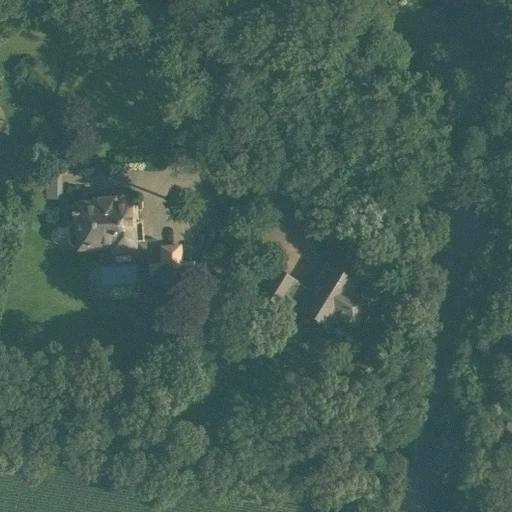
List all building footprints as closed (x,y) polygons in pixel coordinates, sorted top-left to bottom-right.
[(62,192),(46,192),(46,201),(62,200),(62,192)] [(93,203),(75,204),(76,207),(71,207),(72,220),(75,220),(67,228),(56,229),(54,230),(52,231),(51,232),(51,233),(50,235),(51,237),(51,240),(52,241),(53,242),(55,242),(56,243),(58,243),(67,242),(73,248),(97,246),(97,241),(111,240),(111,251),(132,249),(132,242),(141,241),(140,222),(134,222),(133,207),(129,207),(128,201),(111,202),(111,200),(93,201),(93,203)] [(148,265),(150,286),(162,285),(163,303),(185,301),(181,246),(160,247),(161,264),(148,265)] [(273,270),(259,293),(290,312),(294,306),(326,326),(333,314),(352,326),(366,302),(348,291),(353,282),(327,266),(310,294),(293,283),(294,282),(273,270)] [(511,461),(511,431),(505,431),(496,429),(491,458),(501,460),(511,461)]
